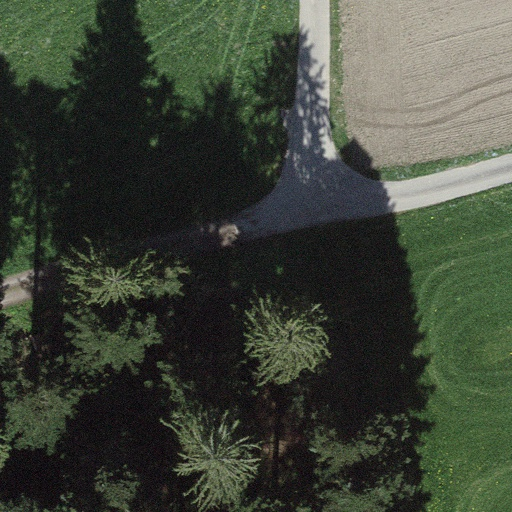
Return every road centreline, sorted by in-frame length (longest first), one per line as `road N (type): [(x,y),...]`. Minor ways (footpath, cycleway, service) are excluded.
road 1 (track): [(511,168),(408,195),(306,206),(311,0)]
road 2 (track): [(306,206),(0,297)]
